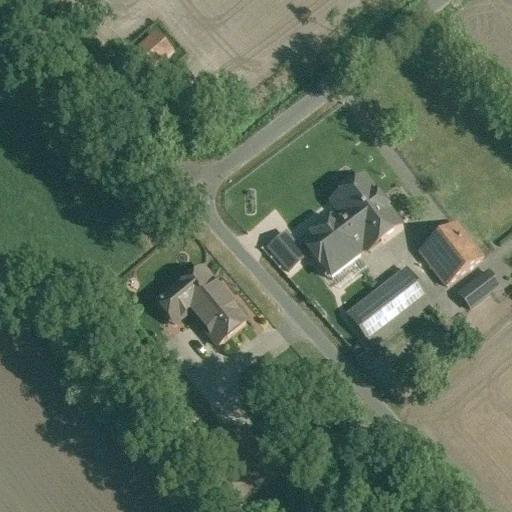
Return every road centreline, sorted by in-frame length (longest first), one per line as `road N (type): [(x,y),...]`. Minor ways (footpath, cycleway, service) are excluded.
road 1 (unclassified): [(188,197),(469,511)]
road 2 (unclassified): [(447,0),(188,197)]
road 3 (unclassified): [(9,0),(85,61),(188,197)]
